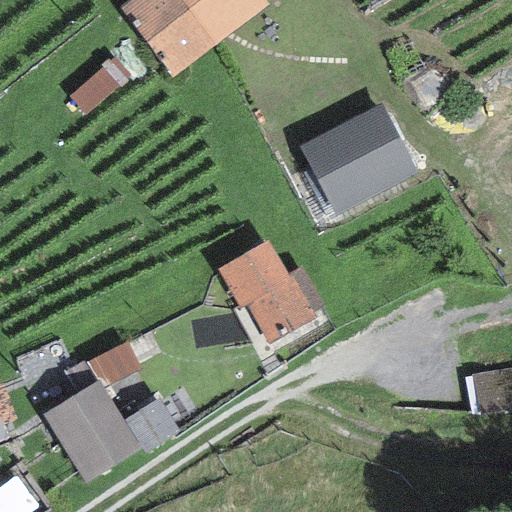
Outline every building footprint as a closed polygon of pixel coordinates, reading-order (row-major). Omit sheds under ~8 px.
[(268,5),(263,0),(131,0),(120,9),(172,78),(268,5)] [(86,114),(129,76),(114,59),(71,97),(86,114)] [(381,104),(299,147),(335,217),(417,174),(381,104)] [(245,307),(267,345),(315,318),(312,313),(324,306),(301,267),(286,275),(267,242),(216,270),(239,310),(245,307)] [(126,343),(85,363),(96,382),(98,381),(103,389),(140,369),(126,343)] [(96,382),(42,416),(85,483),(141,450),(123,422),(103,389),(98,381),(96,382)] [(144,455),(178,431),(158,399),(123,422),(141,450),(144,455)]
